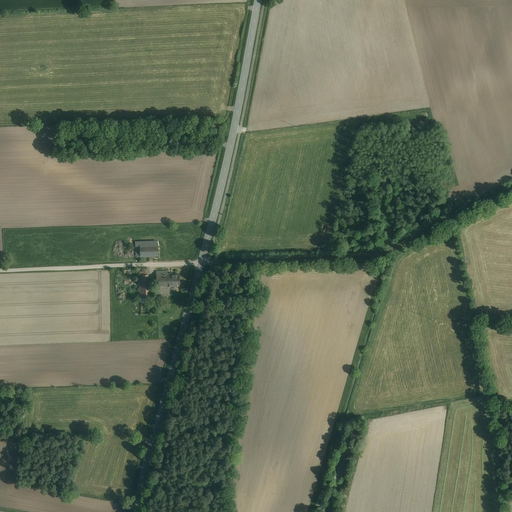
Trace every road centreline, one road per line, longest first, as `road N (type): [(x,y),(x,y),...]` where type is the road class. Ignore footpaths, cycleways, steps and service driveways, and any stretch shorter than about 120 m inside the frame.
road 1 (tertiary): [(258,0),(225,168),(133,511)]
road 2 (track): [(201,263),(379,256),(511,189)]
road 3 (track): [(201,263),(0,270)]
